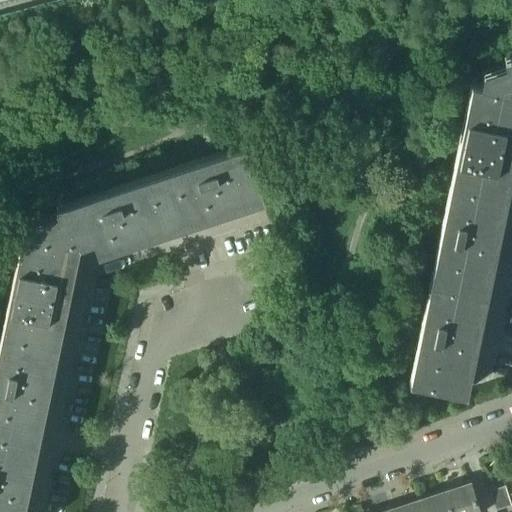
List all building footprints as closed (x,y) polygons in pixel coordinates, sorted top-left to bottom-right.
[(511,56),(509,58),(511,65),(485,73),(483,85),(474,84),(413,379),(460,389),(511,138),(511,56)] [(98,247),(164,225),(262,192),(246,146),(62,207),(64,213),(39,221),(37,232),(27,230),(0,362),(0,511),(18,511),(75,238),(93,232),(98,247)] [(478,511),(468,479),(444,487),(451,511),(478,511)] [(493,499),(508,494),(505,484),(489,489),(493,499)] [(451,511),(444,487),(419,496),(424,511),(451,511)] [(508,494),(493,499),(496,509),(511,504),(508,494)] [(424,511),(419,496),(395,504),(397,511),(424,511)]
